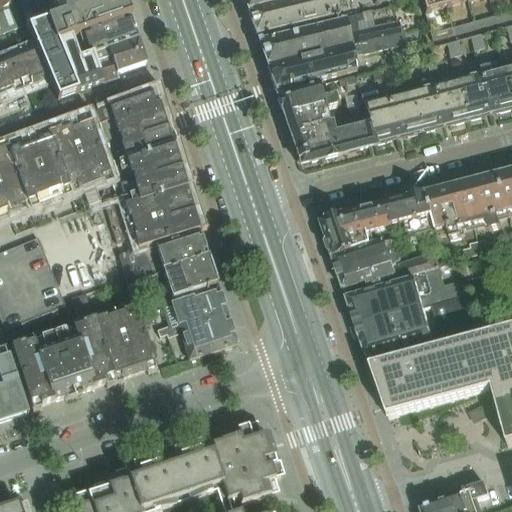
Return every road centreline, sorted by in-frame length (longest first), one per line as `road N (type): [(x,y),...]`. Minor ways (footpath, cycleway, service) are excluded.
road 1 (residential): [(30,457),(305,364)]
road 2 (residential): [(255,216),(311,193),(511,142)]
road 3 (residential): [(203,62),(0,137)]
road 4 (secondary): [(255,216),(203,62)]
road 5 (secondary): [(305,364),(255,216)]
road 6 (secondary): [(356,511),(305,364)]
